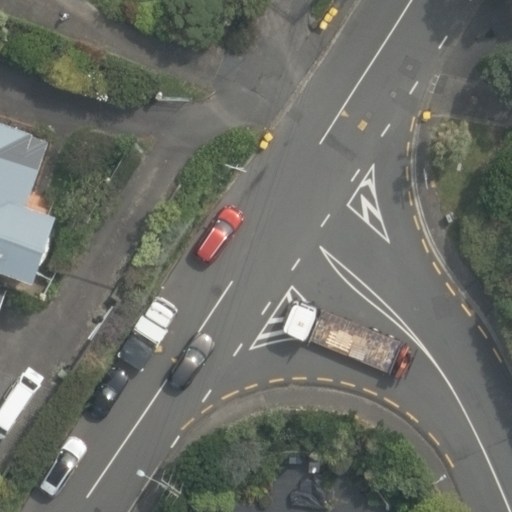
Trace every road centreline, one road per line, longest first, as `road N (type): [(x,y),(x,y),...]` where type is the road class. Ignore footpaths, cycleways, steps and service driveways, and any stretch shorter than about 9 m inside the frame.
road 1 (residential): [(272,232),(345,276),(428,347),(511,491)]
road 2 (residential): [(94,511),(272,232)]
road 3 (residential): [(272,232),(409,0)]
